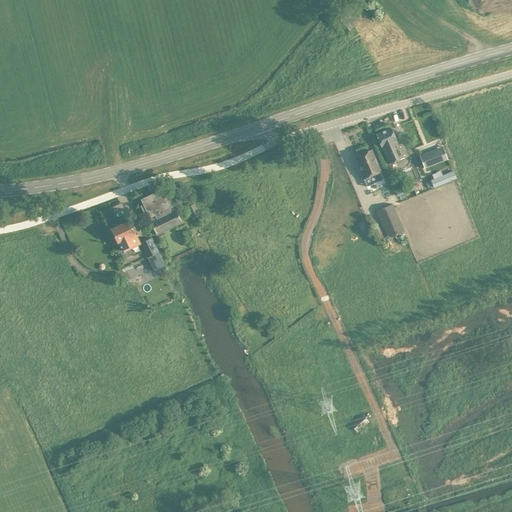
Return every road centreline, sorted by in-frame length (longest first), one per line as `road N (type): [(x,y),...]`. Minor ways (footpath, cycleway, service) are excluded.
road 1 (secondary): [(243,128),(511,43)]
road 2 (unclassified): [(243,128),(287,132),(511,69)]
road 3 (secondary): [(0,185),(117,167),(243,128)]
